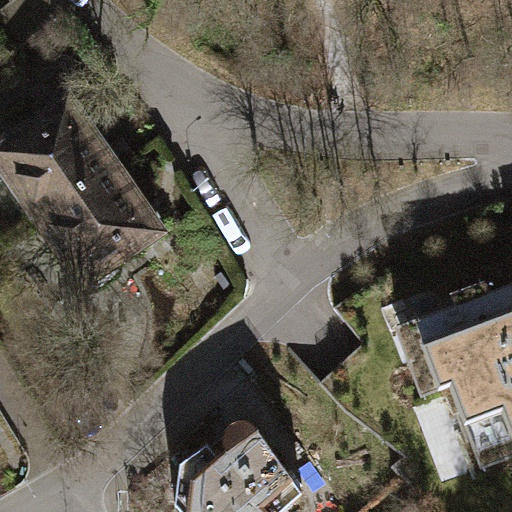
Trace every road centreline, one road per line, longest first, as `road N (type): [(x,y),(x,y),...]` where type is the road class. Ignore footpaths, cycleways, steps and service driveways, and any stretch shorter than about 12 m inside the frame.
road 1 (residential): [(180,103),(350,135),(511,144)]
road 2 (residential): [(59,493),(293,274)]
road 3 (residential): [(293,274),(375,220),(511,171)]
road 4 (residential): [(180,103),(293,274)]
road 5 (residential): [(82,0),(180,103)]
road 6 (track): [(324,0),(342,53),(350,135)]
